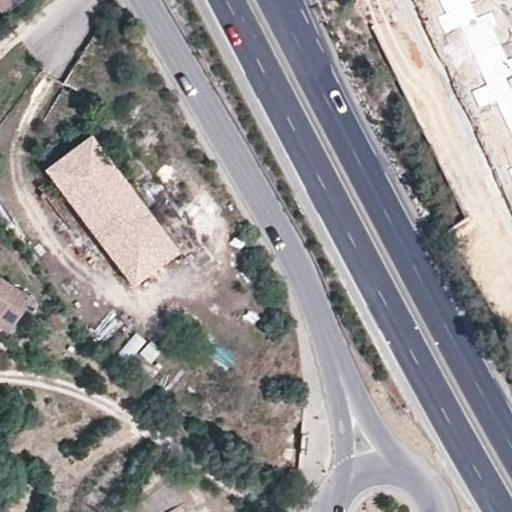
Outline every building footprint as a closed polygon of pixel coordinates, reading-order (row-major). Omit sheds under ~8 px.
[(0,0),(0,4),(4,10),(17,0),(0,0)] [(511,31),(503,12),(474,25),(500,85),(511,79),(511,31)] [(451,114),(432,63),(398,76),(418,126),(451,114)] [(92,136),(47,170),(117,261),(162,228),(92,136)] [(0,323),(8,329),(30,296),(0,276),(0,323)] [(127,332),(120,355),(152,363),(158,340),(127,332)]
